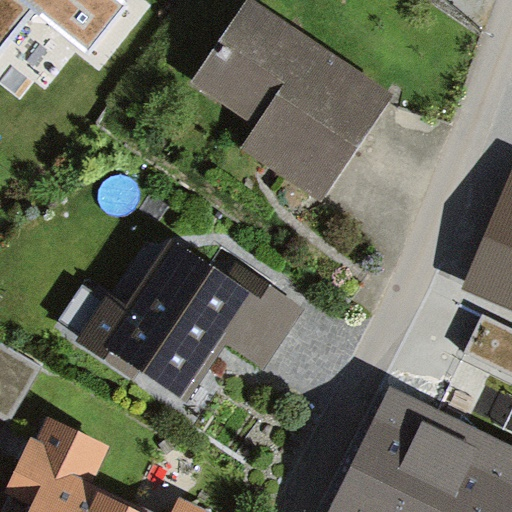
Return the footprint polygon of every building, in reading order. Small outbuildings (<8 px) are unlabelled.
[(130,6),(122,0),(0,0),(0,55),(39,7),(94,50),(130,6)] [(386,99),(249,7),(199,82),(284,139),(270,160),(322,195),(386,99)] [(511,217),(477,286),(511,303),(511,217)] [(227,285),(175,250),(130,316),(84,285),(59,321),(130,368),(136,360),(182,391),(222,332),(264,360),(298,311),(237,270),(227,285)] [(511,329),(484,315),(466,352),(511,375),(511,329)] [(0,414),(8,419),(40,366),(0,342),(0,414)] [(511,511),(511,456),(389,397),(332,511),(511,511)] [(126,511),(127,511),(84,490),(104,449),(52,424),(41,447),(34,444),(12,491),(40,504),(36,511),(126,511)]
